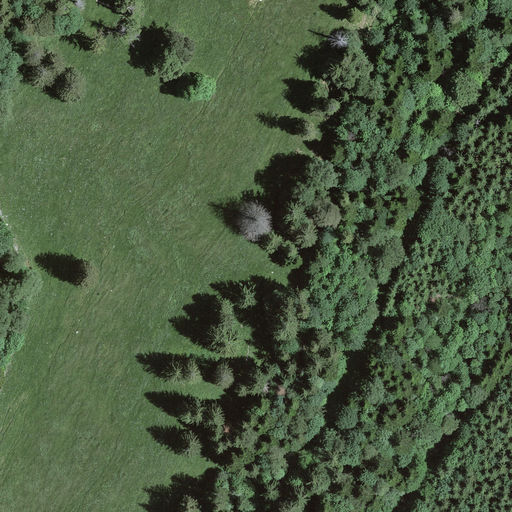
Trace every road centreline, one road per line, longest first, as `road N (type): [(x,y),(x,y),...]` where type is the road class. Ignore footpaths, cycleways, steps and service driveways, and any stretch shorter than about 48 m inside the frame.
road 1 (track): [(511,45),(433,154),(362,346),(267,511)]
road 2 (track): [(392,511),(459,418),(511,365)]
